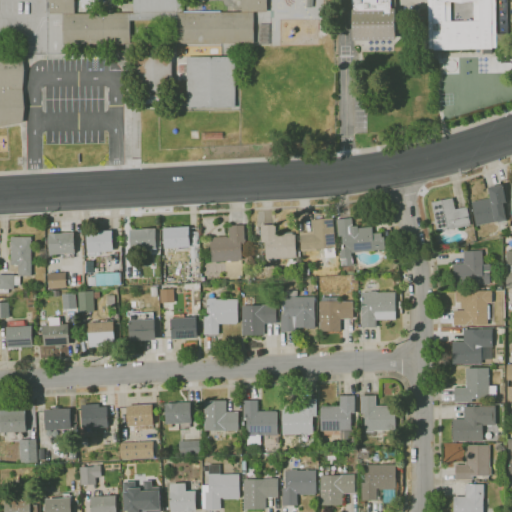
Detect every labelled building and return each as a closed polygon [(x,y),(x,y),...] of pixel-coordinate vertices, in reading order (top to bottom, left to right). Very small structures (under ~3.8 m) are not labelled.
[(130,42),(130,20),(162,20),(163,43),(252,43),(252,10),(265,10),(264,0),(49,0),(49,13),(62,13),(62,43),(130,42)] [(425,0),(427,51),(497,49),(496,33),(495,0),(351,0),(352,40),(395,39),(394,8),(390,8),(390,0),(425,0)] [(0,54),(0,124),(23,122),(24,107),(21,88),(24,69),(20,54),(0,54)] [(141,55),(141,103),(172,103),(172,55),(141,55)] [(186,56),(186,106),(234,107),(234,56),(186,56)] [(477,226),(472,202),(490,198),(488,188),(503,185),(506,202),(503,203),(506,220),(477,226)] [(437,231),(432,202),(453,198),(455,209),(467,207),(471,224),(458,227),(437,231)] [(325,258),(324,249),(316,249),(316,250),(302,252),(300,233),(312,231),(311,220),(333,217),(336,247),(335,248),(336,257),(325,258)] [(343,271),(342,266),(341,266),(340,251),(343,250),(342,240),(339,240),(337,220),(352,218),(353,226),(358,226),(358,228),(372,227),(373,234),(383,233),(383,237),(385,249),(351,253),(351,257),(353,257),(354,270),(343,271)] [(266,260),(265,242),(261,242),(260,225),(276,224),(276,234),(293,233),(293,234),(295,234),(297,258),(275,259),(275,260),(266,260)] [(230,262),(230,261),(211,262),(211,244),(209,244),(209,240),(210,240),(210,239),(211,239),(211,237),(227,236),(227,237),(229,237),(229,226),(244,225),(245,239),(246,239),(246,243),(241,244),(242,260),(239,260),(239,261),(230,262)] [(165,248),(164,228),(189,226),(190,247),(165,248)] [(131,250),(130,229),(156,228),(156,249),(131,250)] [(90,255),(90,252),(87,252),(87,231),(113,230),(113,251),(93,252),(93,255),(90,255)] [(49,254),(48,233),(50,233),(50,234),(62,233),(74,232),(75,253),(49,254)] [(0,289),(0,274),(14,274),(14,276),(18,276),(18,264),(10,264),(11,237),(31,237),(31,276),(20,276),(20,286),(14,286),(14,289),(0,289)] [(454,286),(453,264),(462,264),(462,261),(464,261),(464,251),(482,250),(483,264),(490,263),(491,271),(490,271),(490,284),(454,286)] [(85,273),(85,261),(93,261),(94,273),(85,273)] [(244,279),(243,267),(251,266),(251,279),(244,279)] [(46,291),(45,274),(48,274),(48,273),(66,272),(67,288),(49,288),(49,291),(46,291)] [(95,286),(94,274),(121,272),(121,284),(95,286)] [(160,289),(160,302),(173,301),(173,288),(160,289)] [(281,332),(281,314),(284,313),(284,297),(286,297),(286,291),(298,290),(298,296),(296,296),(296,297),(315,296),(315,306),(314,306),(315,319),(315,327),(295,328),(295,331),(281,332)] [(467,325),(454,325),(454,310),(464,310),(464,309),(461,309),(461,302),(456,302),(456,290),(466,290),(466,291),(487,291),(487,290),(492,290),(492,294),(493,294),(493,300),(492,300),(492,304),(495,304),(495,321),(494,321),(494,323),(489,323),(489,321),(488,321),(488,325),(467,325)] [(79,312),(78,292),(94,291),(94,293),(100,292),(100,297),(94,298),(95,312),(79,312)] [(377,327),(362,328),(361,292),(368,292),(368,291),(377,291),(377,292),(395,292),(396,319),(376,320),(377,327)] [(76,308),(75,293),(62,293),(63,309),(76,308)] [(341,331),(319,331),(319,301),(321,301),(321,296),(340,296),(340,301),(353,301),(353,319),(341,319),(341,331)] [(219,335),(204,335),(204,316),(207,316),(207,298),(216,298),(216,299),(238,299),(238,322),(237,322),(237,324),(219,324),(219,335)] [(0,317),(0,302),(8,302),(9,317),(0,317)] [(264,335),(242,335),(242,306),(262,305),(276,305),(277,323),(264,323),(264,335)] [(130,341),(129,320),(130,320),(130,317),(128,317),(127,312),(133,311),(133,314),(153,313),(153,319),(155,319),(155,326),(161,325),(162,336),(156,336),(156,340),(130,341)] [(181,341),(181,339),(172,339),(170,319),(179,318),(179,314),(184,314),(184,318),(196,317),(197,338),(185,339),(185,340),(181,341)] [(56,348),(56,345),(44,346),(43,325),(50,325),(49,318),(60,317),(60,323),(63,323),(63,324),(69,324),(70,344),(62,345),(62,347),(56,348)] [(8,347),(7,327),(8,327),(8,324),(14,324),(14,321),(24,320),(24,326),(32,326),(33,346),(8,347)] [(89,347),(88,323),(114,321),(115,345),(89,347)] [(452,364),(452,342),(464,342),(463,330),(492,329),(492,347),(482,347),(482,363),(452,364)] [(472,403),(455,403),(455,387),(466,387),(466,368),(489,368),(489,386),(497,386),(496,399),(472,399),(472,403)] [(356,444),(341,444),(341,431),(320,431),(320,407),(322,407),(322,406),(339,406),(340,395),(355,395),(355,413),(352,413),(352,430),(356,430),(356,444)] [(374,436),(366,436),(366,430),(365,430),(365,414),(361,414),(361,396),(364,396),(364,395),(374,395),(376,395),(376,406),(396,406),(396,430),(374,431),(374,436)] [(302,435),(301,433),(283,434),(282,411),(283,411),(283,410),(298,409),(298,411),(301,411),(301,399),(316,399),(316,417),(313,417),(313,433),(309,433),(309,435),(302,435)] [(239,431),(224,431),(224,430),(204,430),(204,401),(226,400),(226,412),(238,412),(239,431)] [(247,445),(247,418),(243,418),(243,401),(258,400),(258,411),(276,411),(276,412),(277,412),(278,435),(261,435),(261,445),(247,445)] [(180,429),(179,424),(162,424),(161,404),(190,403),(191,423),(189,423),(189,429),(180,429)] [(83,429),(81,405),(99,404),(99,407),(107,406),(108,427),(83,429)] [(128,426),(127,406),(153,404),(154,425),(128,426)] [(483,441),(453,441),(453,419),(464,419),(464,406),(480,407),(480,406),(496,406),(496,425),(483,425),(483,441)] [(46,430),(45,409),(70,408),(71,429),(46,430)] [(13,437),(12,432),(1,433),(0,412),(25,411),(26,431),(21,432),(21,437),(13,437)] [(505,441),(497,441),(498,433),(505,433),(505,441)] [(22,463),(20,440),(36,440),(37,462),(22,463)] [(180,455),(179,441),(199,440),(200,454),(180,455)] [(120,459),(153,457),(153,441),(119,442),(120,459)] [(501,455),(494,449),(500,443),(506,449),(501,455)] [(473,480),(455,480),(455,465),(466,465),(466,445),(490,445),(490,467),(492,467),(492,474),(490,474),(490,476),(473,476),(473,480)] [(221,509),(206,509),(202,509),(202,485),(209,485),(208,474),(209,474),(209,464),(220,464),(220,474),(239,474),(240,498),(238,498),(238,499),(223,499),(223,498),(221,498),(221,509)] [(81,485),(80,467),(94,466),(94,465),(100,465),(101,477),(96,477),(96,484),(81,485)] [(321,505),(321,475),(323,475),(322,466),(332,465),(332,475),(340,475),(355,474),(355,493),(344,493),(345,505),(321,505)] [(377,500),(362,500),(362,482),(365,482),(365,465),(396,465),(396,490),(380,490),(380,488),(377,488),(377,500)] [(297,505),(282,505),(282,488),(285,488),(285,470),(297,470),(316,470),(316,495),(300,495),(300,494),(297,494),(297,505)] [(266,509),(244,509),(244,490),(243,490),(243,486),(244,486),(244,479),(263,480),(263,479),(278,479),(278,498),(266,497),(266,509)] [(129,511),(125,511),(124,482),(136,481),(136,488),(142,488),(144,488),(143,481),(152,480),(153,487),(161,486),(162,510),(161,510),(161,511),(129,511)] [(170,511),(170,493),(171,493),(171,484),(186,483),(186,491),(196,491),(197,511),(170,511)] [(483,511),(453,511),(453,496),(466,496),(466,484),(484,484),(484,499),(483,499),(483,511)] [(46,511),(45,499),(59,498),(59,496),(61,496),(61,494),(65,494),(65,496),(68,496),(68,498),(71,498),(71,511),(46,511)] [(91,511),(91,496),(116,495),(116,511),(91,511)] [(5,511),(5,502),(30,501),(30,511),(5,511)]
